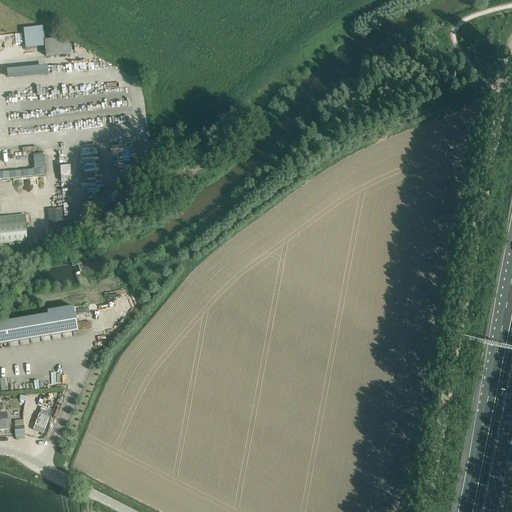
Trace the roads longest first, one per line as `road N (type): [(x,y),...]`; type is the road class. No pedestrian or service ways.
road 1 (unclassified): [(424,511),(511,55)]
road 2 (motorway): [(511,274),(464,511)]
road 3 (unclassified): [(0,451),(123,511)]
